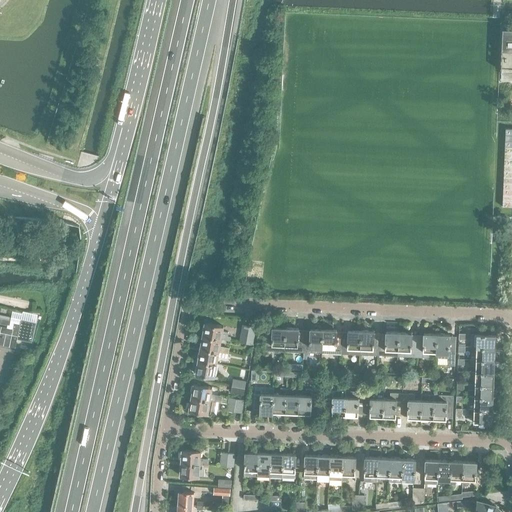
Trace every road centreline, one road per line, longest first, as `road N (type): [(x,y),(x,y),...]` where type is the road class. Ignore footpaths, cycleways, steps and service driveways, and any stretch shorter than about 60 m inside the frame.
road 1 (motorway): [(91,511),(208,0)]
road 2 (motorway): [(186,0),(69,511)]
road 3 (motorway): [(133,511),(232,0)]
road 4 (residential): [(511,312),(187,305),(163,431)]
road 5 (residential): [(511,443),(163,431)]
road 6 (secondary): [(98,235),(60,353),(0,494)]
road 7 (motorway): [(159,0),(98,235)]
